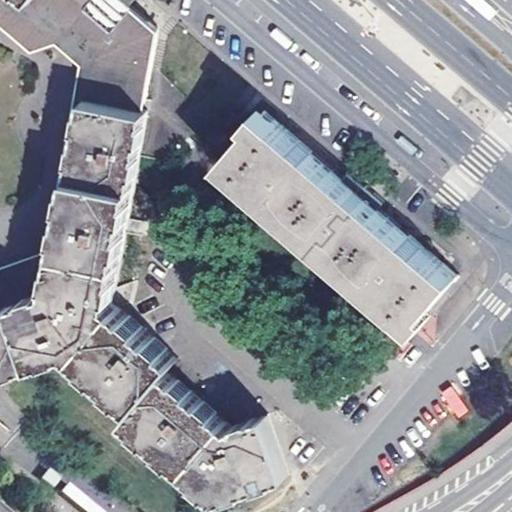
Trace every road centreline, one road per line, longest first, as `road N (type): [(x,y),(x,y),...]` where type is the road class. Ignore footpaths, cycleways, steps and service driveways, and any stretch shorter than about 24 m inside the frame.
road 1 (residential): [(220,0),(511,253)]
road 2 (residential): [(511,287),(318,511)]
road 3 (secondary): [(303,0),(511,176)]
road 4 (secondary): [(511,97),(397,0)]
